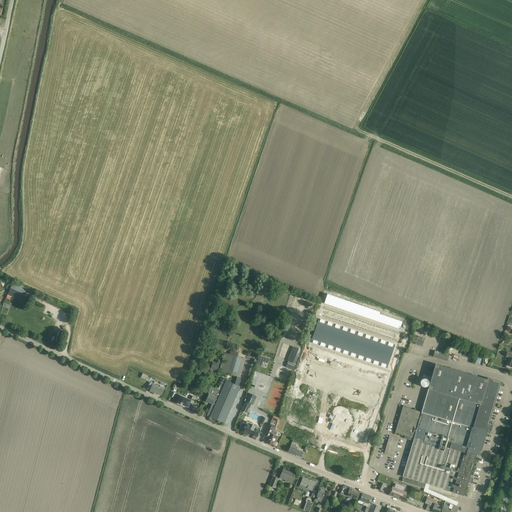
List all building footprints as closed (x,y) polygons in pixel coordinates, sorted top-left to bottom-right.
[(6,288),(10,290),(7,294),(18,300),(20,296),(23,298),(27,289),(13,282),(13,283),(10,281),(6,288)] [(418,336),(415,344),(422,347),(425,338),(418,336)] [(452,350),(461,352),(463,345),(454,343),(452,350)] [(449,355),(435,351),(433,357),(447,361),(449,355)] [(208,397),(206,401),(212,404),(207,416),(224,423),(226,419),(240,387),(239,386),(242,378),(240,378),(245,359),(237,357),(230,354),(225,353),(219,371),(235,376),(233,384),(223,379),(218,389),(216,388),(212,395),(209,394),(208,397)] [(288,361),(286,367),(293,370),(296,364),(295,364),(288,361)] [(213,362),(211,369),(217,371),(220,365),(213,362)] [(403,407),(395,433),(405,436),(409,437),(409,440),(413,441),(405,470),(403,470),(405,465),(402,464),(399,476),(401,477),(403,472),(404,473),(403,477),(405,477),(404,478),(406,478),(410,479),(410,480),(411,480),(411,479),(420,482),(420,483),(422,483),(422,482),(463,494),(467,482),(471,483),(473,479),(468,477),(475,454),(478,455),(480,451),(481,451),(487,431),(490,432),(492,424),(488,423),(500,383),(495,382),(493,381),(493,380),(487,378),(487,379),(436,364),(422,412),(408,408),(403,407)] [(424,387),(425,387),(426,387),(427,387),(427,386),(428,386),(428,385),(429,384),(429,383),(429,382),(428,381),(428,380),(427,380),(427,379),(426,379),(425,379),(424,379),(423,379),(422,380),(421,380),(421,381),(421,382),(420,383),(421,384),(421,385),(421,386),(422,386),(423,387),(424,387)] [(161,396),(163,391),(165,387),(160,385),(160,386),(150,382),(147,389),(150,391),(161,396)] [(325,427),(343,434),(358,393),(340,386),(325,427)] [(245,402),(242,410),(247,413),(255,396),(247,392),(244,401),(245,402)] [(376,399),(371,397),(358,393),(343,434),(362,440),(376,399)] [(181,396),(178,403),(185,406),(188,407),(190,403),(193,404),(196,397),(193,396),(191,400),(181,396)] [(261,428),(250,423),(249,426),(244,423),(242,426),(244,427),(243,430),(257,437),(261,428)] [(273,445),(275,441),(277,436),(276,436),(278,431),(273,430),(275,426),(270,424),(268,428),(266,433),(270,435),(266,442),(273,445)] [(397,454),(402,436),(393,433),(388,452),(397,454)] [(301,457),(303,453),(297,450),(298,447),(291,444),(288,452),(301,457)] [(292,483),(294,479),(296,475),(283,469),(280,478),(286,480),(286,481),(288,482),(288,481),(292,483)] [(275,487),(278,478),(273,476),(269,485),(275,487)] [(312,491),(313,487),(315,482),(303,478),(299,487),(306,490),(306,489),(312,491)] [(403,478),(402,482),(424,488),(425,484),(422,483),(420,483),(411,480),(410,480),(406,478),(404,478),(403,478)] [(391,489),(390,494),(404,500),(407,493),(403,491),(404,487),(396,484),(394,488),(392,487),(392,489),(391,489)] [(320,487),(318,492),(315,500),(321,502),(324,495),(323,495),(325,489),(320,487)] [(347,488),(345,492),(344,494),(357,500),(360,493),(347,488)] [(461,503),(462,500),(434,488),(433,491),(461,503)] [(362,494),(360,498),(360,500),(364,502),(363,505),(367,507),(365,511),(380,511),(382,508),(381,507),(372,503),(371,505),(368,503),(371,497),(362,494)] [(306,501),(303,510),(309,511),(313,502),(311,501),(312,500),(310,498),(309,497),(307,498),(306,500),(306,501)] [(433,511),(439,511),(441,510),(441,509),(437,507),(438,505),(435,504),(437,500),(427,497),(425,503),(427,504),(426,509),(429,510),(431,507),(433,508),(431,511),(433,511)]
